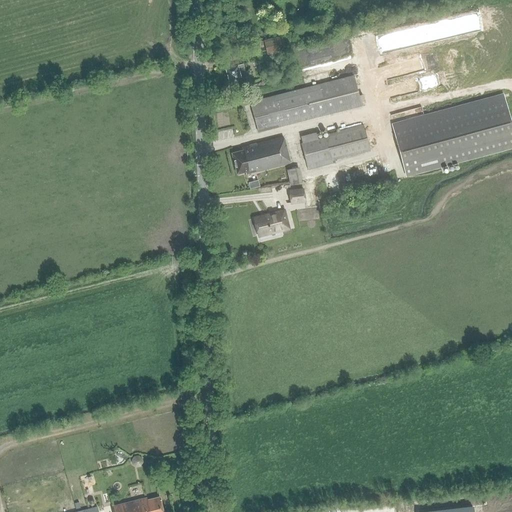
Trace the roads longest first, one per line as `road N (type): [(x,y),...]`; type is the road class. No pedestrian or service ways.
road 1 (tertiary): [(212,511),(198,0)]
road 2 (unknown): [(205,265),(0,311)]
